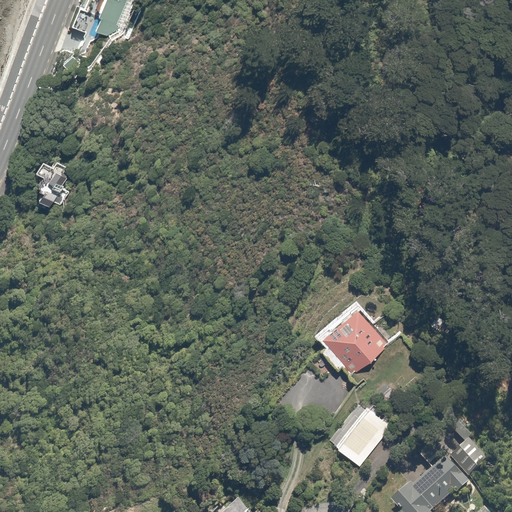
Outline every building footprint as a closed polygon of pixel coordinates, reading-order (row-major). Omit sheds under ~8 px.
[(127,0),(103,0),(94,30),(116,37),(127,0)] [(96,13),(79,6),(71,25),(88,32),(96,13)] [(60,202),(69,190),(59,182),(69,170),(57,161),(55,165),(44,156),(35,167),(42,172),(35,181),(44,188),(39,194),(50,203),(54,198),(60,202)] [(323,342),(317,347),(337,371),(343,366),(350,375),(391,342),(355,298),(314,331),(323,342)] [(357,466),(389,423),(365,405),(333,448),(357,466)] [(470,441),(452,453),(464,472),(483,460),(470,441)] [(448,456),(389,501),(397,511),(434,511),(432,509),(468,481),(448,456)] [(404,480),(396,470),(385,479),(393,489),(404,480)] [(247,511),(234,492),(208,509),(210,511),(247,511)]
